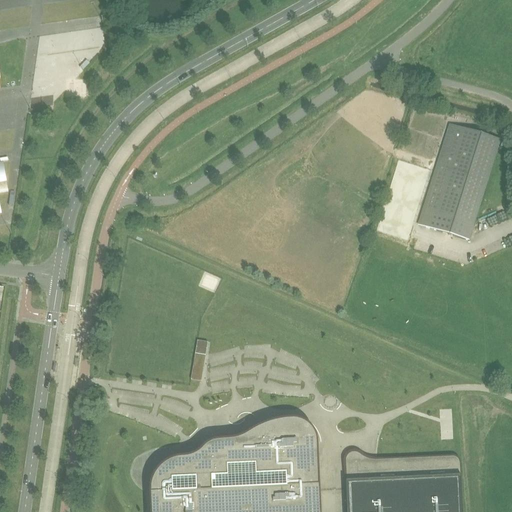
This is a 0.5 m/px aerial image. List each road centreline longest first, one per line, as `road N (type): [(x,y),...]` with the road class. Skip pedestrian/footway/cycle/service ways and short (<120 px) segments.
road 1 (residential): [(64,511),(101,249),(118,196)]
road 2 (residential): [(384,55),(182,196),(118,196)]
road 3 (tertiary): [(320,0),(169,85),(115,134)]
road 4 (tertiary): [(24,511),(59,276)]
road 5 (tertiary): [(59,276),(77,194),(115,134)]
road 6 (residential): [(384,55),(397,69),(511,105)]
